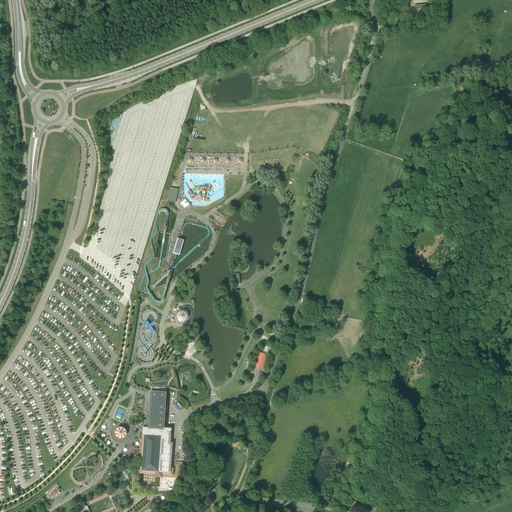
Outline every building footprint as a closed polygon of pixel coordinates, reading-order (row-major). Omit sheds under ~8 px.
[(168,201),(175,202),(177,188),(170,187),(168,201)] [(179,238),(178,238),(173,254),(175,254),(180,256),(185,240),(179,238)] [(147,320),(144,322),(151,332),(154,330),(147,320)] [(262,370),(267,355),(262,353),(260,352),(255,367),(262,370)] [(170,429),(163,429),(166,393),(159,392),(152,392),(150,418),(150,428),(145,428),(144,435),(142,435),(141,450),(136,449),(136,456),(140,456),(139,468),(139,470),(139,473),(144,474),(149,474),(155,474),(155,477),(160,477),(161,477),(162,470),(161,470),(162,461),(175,462),(177,430),(170,429)]
